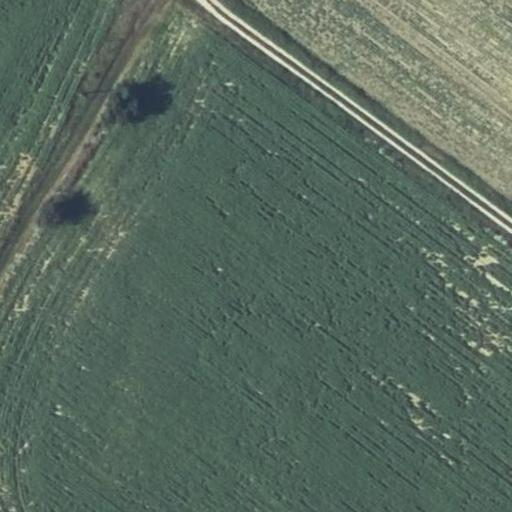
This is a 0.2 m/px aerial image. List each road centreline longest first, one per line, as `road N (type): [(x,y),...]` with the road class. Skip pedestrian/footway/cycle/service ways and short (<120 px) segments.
road 1 (unclassified): [(207,0),(511,225)]
road 2 (track): [(160,0),(135,26),(0,276)]
